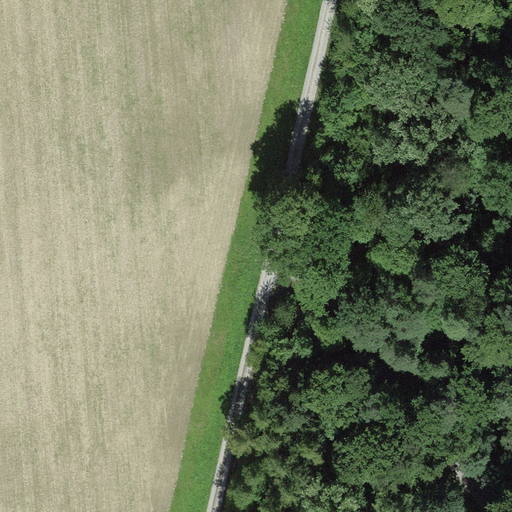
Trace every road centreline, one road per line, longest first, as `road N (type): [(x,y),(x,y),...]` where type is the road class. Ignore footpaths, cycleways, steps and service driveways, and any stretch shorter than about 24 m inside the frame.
road 1 (track): [(344,0),(218,511)]
road 2 (track): [(291,216),(458,445),(496,511)]
